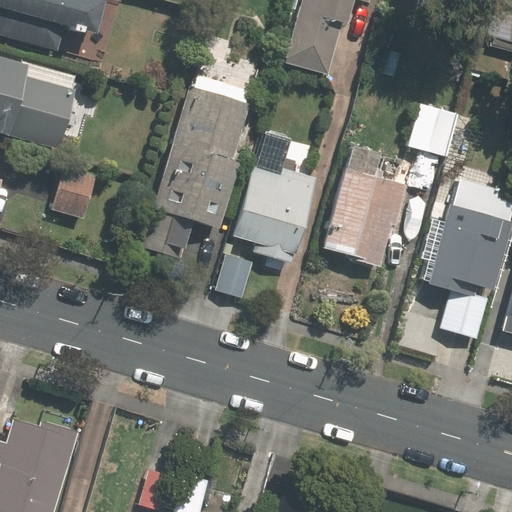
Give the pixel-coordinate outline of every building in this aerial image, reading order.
[(90,0),(0,0),(0,36),(74,58),(90,0)] [(373,0),(298,0),(285,59),(333,71),(349,0),(368,0),(373,1),(373,0)] [(511,0),(491,0),(483,37),(511,43),(511,0)] [(0,124),(64,140),(80,77),(0,57),(0,124)] [(250,100),(184,81),(138,239),(182,252),(192,218),(214,224),(250,100)] [(445,149),(455,104),(412,95),(402,140),(445,149)] [(99,169),(67,158),(50,208),(83,219),(99,169)] [(317,177),(254,160),(231,243),(294,260),(317,177)] [(511,196),(511,175),(455,160),(421,279),(447,287),(437,324),(473,334),(511,196)] [(407,182),(344,165),(321,246),(385,263),(407,182)] [(0,205),(9,175),(0,172),(0,205)] [(511,291),(503,325),(511,327),(511,291)] [(55,511),(77,434),(13,417),(0,462),(0,507),(14,511),(55,511)] [(163,469),(146,467),(141,503),(158,506),(163,469)] [(210,477),(184,470),(175,504),(201,511),(210,477)]
